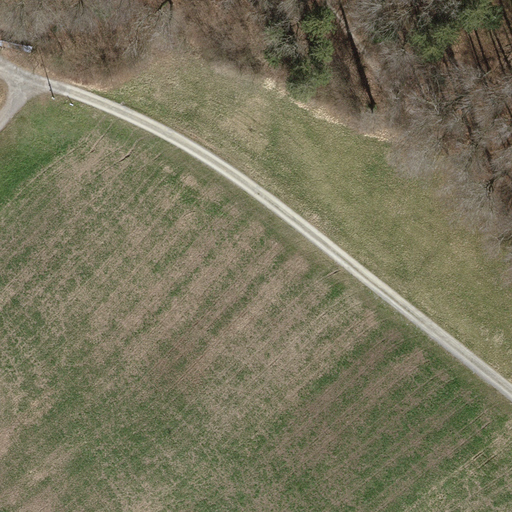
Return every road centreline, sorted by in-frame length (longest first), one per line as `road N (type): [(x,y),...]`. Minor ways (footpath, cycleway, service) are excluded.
road 1 (track): [(4,63),(216,164),(511,391)]
road 2 (track): [(511,206),(325,0)]
